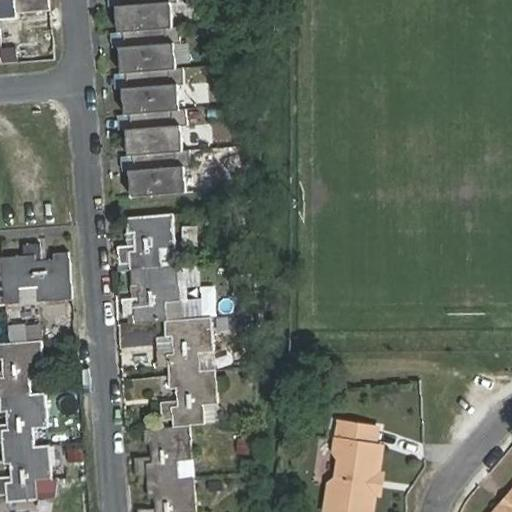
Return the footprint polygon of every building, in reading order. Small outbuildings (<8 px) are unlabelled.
[(14,0),(16,14),(51,11),(50,0),(14,0)] [(140,29),(174,27),(172,0),(176,0),(134,0),(135,3),(117,5),(119,31),(137,30),(140,29)] [(140,71),(177,68),(175,42),(182,41),(180,26),(174,27),(140,29),(137,30),(138,45),(120,46),(123,73),(140,71)] [(119,31),(112,32),(113,47),(120,46),(138,45),(137,30),(119,31)] [(177,110),(181,109),(179,83),(185,83),(184,68),(177,68),(140,71),(141,86),(124,87),(126,114),(143,112),(177,110)] [(123,73),(115,73),(116,88),(124,87),(141,86),(140,71),(123,73)] [(147,154),(184,151),(182,124),(188,124),(187,109),(181,109),(177,110),(143,112),(145,127),(127,129),(129,155),(147,154)] [(126,114),(118,114),(120,129),(127,129),(145,127),(143,112),(126,114)] [(133,197),(187,192),(185,166),(192,165),(190,150),(184,151),(147,154),(148,169),(130,170),(133,197)] [(129,155),(122,156),(123,171),(130,170),(148,169),(147,154),(129,155)] [(175,214),(127,217),(127,233),(134,233),(135,250),(118,251),(119,265),(130,264),(130,271),(163,268),(162,249),(177,248),(175,214)] [(180,246),(196,246),(196,224),(179,225),(180,246)] [(38,302),(74,299),(70,251),(54,252),(54,259),(42,260),(41,243),(23,245),(23,255),(4,257),(8,304),(21,303),(21,288),(37,287),(38,302)] [(139,285),(140,302),(123,303),(124,317),(135,316),(135,323),(166,320),(167,320),(166,301),(181,300),(178,267),(163,268),(130,271),(132,285),(139,285)] [(244,314),(258,313),(257,303),(243,305),(244,314)] [(0,343),(11,342),(8,311),(0,312),(0,343)] [(170,373),(202,370),(200,353),(215,351),(212,316),(167,320),(166,320),(167,336),(172,336),(173,349),(157,349),(158,367),(170,367),(170,373)] [(46,375),(42,340),(11,342),(0,343),(0,359),(2,359),(3,371),(0,371),(0,396),(32,394),(31,376),(46,375)] [(173,419),(173,426),(187,424),(190,424),(206,422),(205,405),(219,404),(216,368),(202,370),(170,373),(171,375),(169,375),(170,389),(177,388),(178,400),(161,402),(162,420),(173,419)] [(0,442),(3,442),(4,449),(36,447),(35,428),(49,427),(46,393),(32,394),(0,396),(0,402),(1,412),(7,411),(7,423),(0,424),(0,442)] [(330,484),(325,511),(373,511),(383,446),(376,445),(378,428),(339,422),(335,451),(340,458),(337,478),(330,484)] [(136,475),(147,475),(148,482),(180,479),(179,461),(193,459),(190,424),(187,424),(173,426),(144,429),(145,442),(151,442),(151,456),(135,458),(136,475)] [(5,464),(11,464),(12,476),(0,476),(0,495),(7,495),(8,502),(40,499),(38,481),(54,479),(51,445),(36,447),(4,449),(5,464)] [(139,511),(189,511),(198,511),(194,477),(180,479),(148,482),(149,497),(155,496),(156,508),(139,510),(139,511)] [(511,511),(511,500),(501,511),(511,511)]
